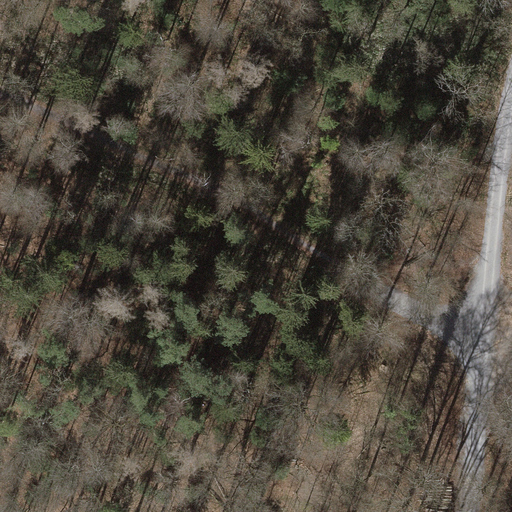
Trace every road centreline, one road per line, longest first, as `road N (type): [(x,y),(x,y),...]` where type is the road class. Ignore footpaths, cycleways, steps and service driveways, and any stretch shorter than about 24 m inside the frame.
road 1 (track): [(511,140),(473,329),(465,511)]
road 2 (track): [(235,205),(216,0)]
